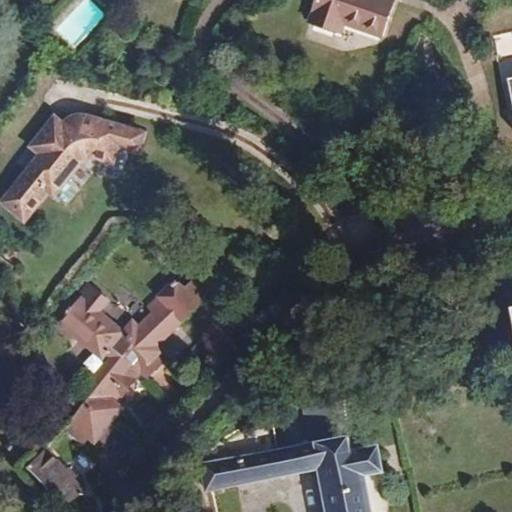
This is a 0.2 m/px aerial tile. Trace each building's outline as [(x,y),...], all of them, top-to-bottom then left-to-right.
[(397,0),(316,0),(309,23),(342,35),(346,24),(385,37),(397,0)] [(80,163),(84,166),(90,158),(92,156),(94,154),(97,152),(99,152),(104,153),(103,157),(114,160),(119,143),(123,126),(94,119),(91,118),(83,117),(77,118),(72,119),(69,122),(64,127),(55,120),(32,147),(42,155),(3,203),(24,220),(49,190),(54,195),(80,163)] [(145,132),(123,126),(119,143),(141,149),(145,132)] [(110,426),(124,407),(118,403),(143,372),(149,377),(164,363),(158,356),(163,351),(158,346),(216,292),(202,275),(186,290),(177,281),(150,306),(155,312),(140,327),(134,321),(124,332),(100,311),(110,300),(93,286),(77,305),(71,300),(59,315),(65,320),(61,325),(103,360),(109,351),(122,361),(67,429),(85,444),(90,438),(96,443),(110,426)] [(349,435),(343,396),(303,410),(309,443),(317,442),(349,435)] [(209,491),(285,476),(280,449),(273,420),(240,429),(236,431),(222,435),(226,459),(203,464),(209,491)] [(330,511),(372,511),(364,474),(383,471),(378,448),(353,453),(349,435),(317,442),(322,468),(330,511)] [(285,476),(322,468),(317,442),(309,443),(280,449),(285,476)] [(31,468),(67,508),(85,493),(49,454),(31,468)]
